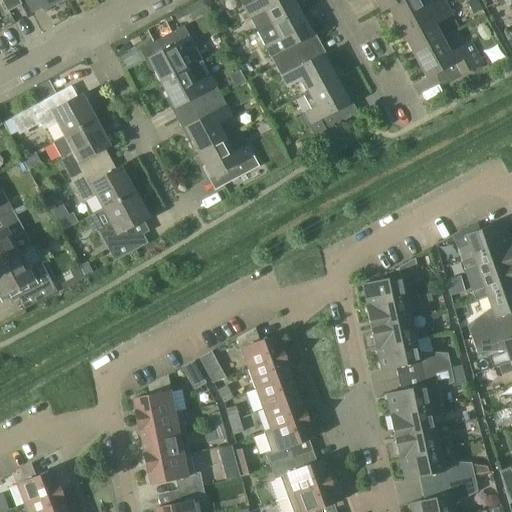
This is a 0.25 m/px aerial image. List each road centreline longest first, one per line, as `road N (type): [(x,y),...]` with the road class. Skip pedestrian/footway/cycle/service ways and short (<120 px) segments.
road 1 (residential): [(111,416),(109,388),(126,363),(247,296),(281,301),(342,283)]
road 2 (residential): [(393,511),(342,283)]
road 3 (residential): [(342,283),(349,259),(490,182),(511,182)]
road 4 (residential): [(177,209),(92,27)]
road 5 (residential): [(412,125),(403,106),(372,83),(329,0)]
